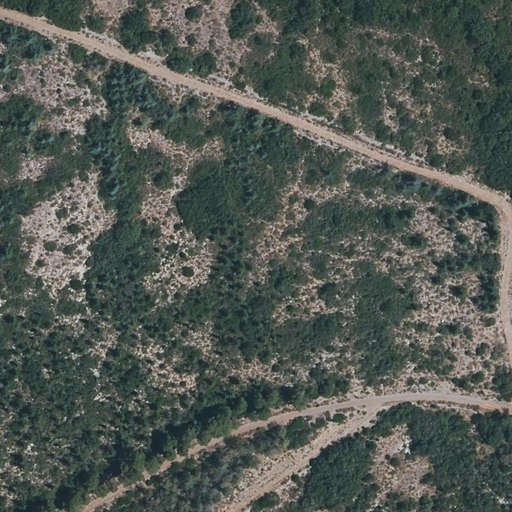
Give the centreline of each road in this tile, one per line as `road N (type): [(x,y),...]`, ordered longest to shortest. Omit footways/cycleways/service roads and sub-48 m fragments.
road 1 (track): [(511,325),(509,204),(231,92),(0,13)]
road 2 (track): [(81,511),(213,442),(276,421),(425,395),(511,411)]
road 3 (track): [(370,402),(361,420),(234,511)]
